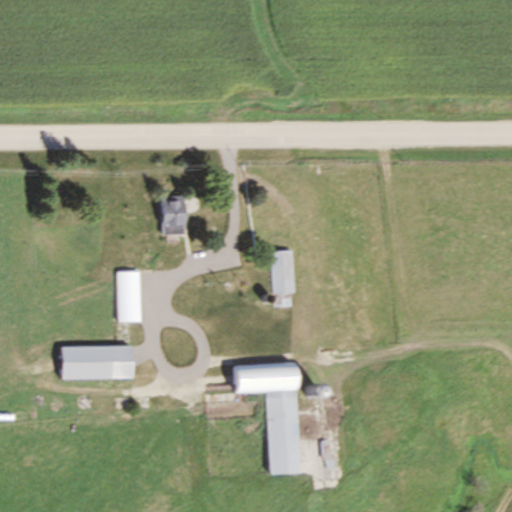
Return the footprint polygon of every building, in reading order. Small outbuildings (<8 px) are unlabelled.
[(177,236),(177,198),(151,198),(151,236),(177,236)] [(71,247),(93,247),(93,226),(71,226),(71,247)] [(265,308),(286,308),(286,253),(265,253),(265,308)] [(110,272),(110,323),(134,323),(134,272),(110,272)] [(212,352),(255,352),(255,336),(212,336),(212,352)] [(121,379),(121,347),(50,347),(50,380),(121,379)] [(260,393),(261,474),(290,474),(289,365),(220,365),(221,393),(260,393)]
